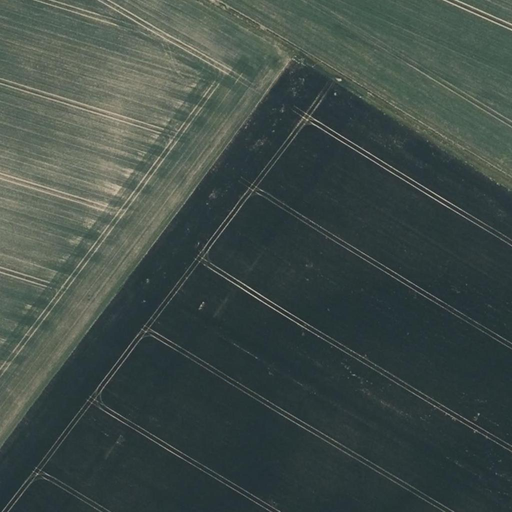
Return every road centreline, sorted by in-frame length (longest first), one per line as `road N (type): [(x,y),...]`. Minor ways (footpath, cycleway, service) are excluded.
road 1 (track): [(0,451),(303,50)]
road 2 (track): [(511,178),(219,0)]
